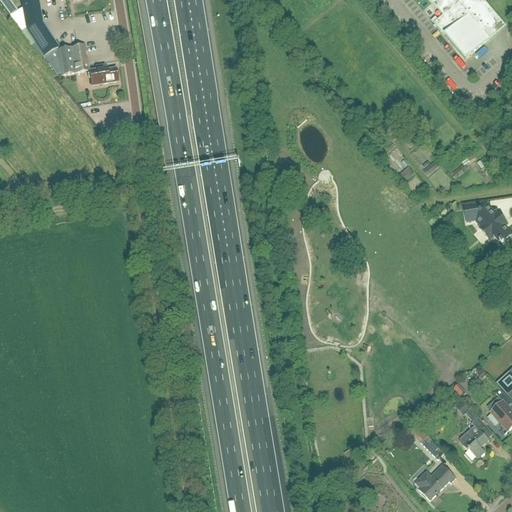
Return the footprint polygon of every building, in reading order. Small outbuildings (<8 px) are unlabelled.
[(8,0),(0,0),(0,4),(9,17),(17,11),(8,0)] [(25,27),(42,25),(37,0),(20,0),(22,9),(9,17),(19,32),(25,27)] [(55,3),(56,12),(64,11),(63,2),(53,2),(53,0),(45,0),(45,4),(55,3)] [(463,0),(429,0),(434,5),(435,4),(446,16),(436,26),(463,0)] [(478,0),(463,0),(436,26),(446,36),(445,37),(465,61),(489,40),(487,38),(492,33),(493,34),(503,25),(478,0)] [(25,27),(19,32),(40,62),(44,59),(55,77),(61,76),(57,52),(56,51),(58,50),(42,25),(25,27)] [(73,37),(52,40),(58,50),(56,51),(57,52),(61,76),(61,78),(88,73),(85,49),(95,48),(91,28),(72,31),(73,37)] [(94,71),(88,73),(91,88),(117,83),(115,70),(105,72),(104,67),(94,69),(94,71)] [(386,162),(394,175),(404,169),(396,156),(386,162)] [(401,176),(404,180),(410,174),(407,171),(401,176)] [(506,227),(487,205),(464,208),(467,225),(475,224),(481,230),(479,231),(489,243),(492,241),(494,240),(499,245),(500,244),(502,247),(504,246),(503,245),(511,237),(505,228),(506,227)] [(511,377),(510,375),(498,386),(510,398),(511,395),(511,377)] [(464,395),(458,388),(454,392),(460,399),(464,395)] [(511,404),(500,391),(495,396),(503,404),(491,415),(508,434),(511,429),(511,404)] [(463,417),(468,411),(461,405),(456,410),(463,417)] [(493,437),(470,411),(466,415),(473,425),(472,426),(474,428),(460,441),(459,444),(467,453),(468,451),(469,453),(465,457),(472,464),(476,460),(477,461),(484,455),(480,450),(489,442),(488,441),(493,437)] [(427,439),(417,428),(412,433),(422,444),(421,445),(438,463),(444,456),(428,438),(427,439)] [(456,481),(442,467),(431,478),(427,474),(415,486),(419,490),(418,492),(430,504),(449,484),(451,486),(456,481)]
